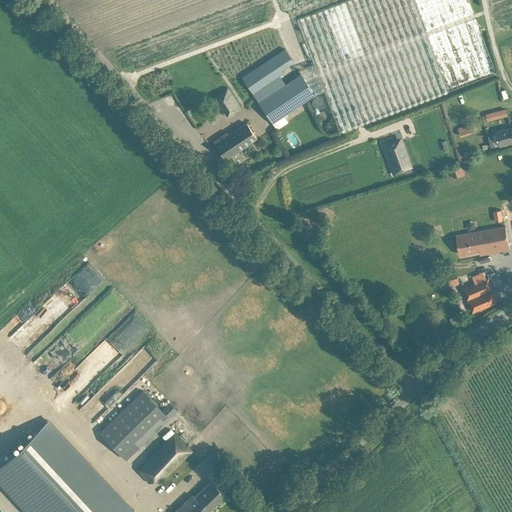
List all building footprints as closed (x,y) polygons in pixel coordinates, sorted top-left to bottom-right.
[(347,0),(295,20),(312,65),(298,70),(300,72),(314,94),(322,91),(337,133),(447,91),(412,0),(347,0)] [(245,75),(255,91),(277,76),(283,72),(282,70),(293,62),(285,48),(263,62),(258,66),(245,75)] [(272,123),(314,94),(300,72),(283,84),(277,76),(255,91),(252,93),(272,123)] [(227,88),(214,97),(227,117),(241,108),(227,88)] [(506,109),(485,114),(487,121),(508,116),(506,109)] [(476,131),(473,123),(458,129),(461,136),(476,131)] [(246,124),(216,144),(225,158),(256,138),(246,124)] [(499,145),(500,147),(511,143),(511,126),(496,131),(496,132),(494,132),(495,134),(488,135),(491,147),(499,145)] [(393,139),(382,143),(393,174),(404,170),(403,165),(409,163),(401,141),(395,143),(393,139)] [(466,167),(451,170),(453,179),(468,176),(466,167)] [(497,213),(498,224),(507,223),(505,211),(497,213)] [(476,230),(467,232),(456,234),(459,255),(479,251),(480,252),(481,255),(510,249),(506,226),(478,231),(477,231),(476,230)] [(488,278),(464,288),(472,311),(496,301),(488,278)] [(100,433),(125,459),(169,417),(143,391),(100,433)] [(133,511),(48,420),(0,464),(0,482),(27,511),(133,511)] [(181,461),(192,450),(187,445),(174,433),(137,470),(149,482),(153,480),(157,481),(160,482),(181,461)] [(207,472),(214,463),(206,456),(198,464),(207,472)] [(207,511),(225,495),(210,480),(194,497),(192,495),(174,511),(207,511)]
